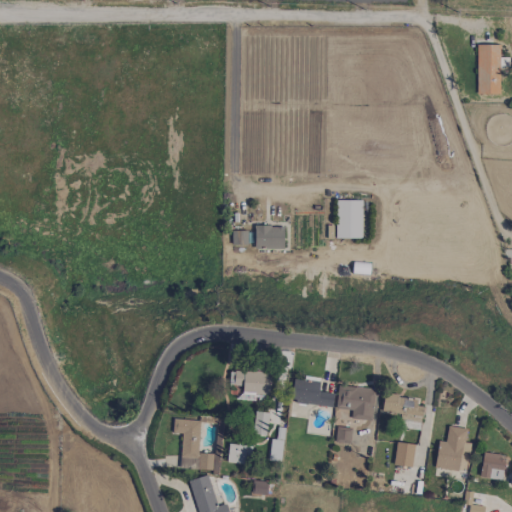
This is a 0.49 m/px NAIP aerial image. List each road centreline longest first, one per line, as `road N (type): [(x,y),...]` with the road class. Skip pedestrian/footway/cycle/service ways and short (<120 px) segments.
road 1 (residential): [(511,428),(453,378),(411,359),(228,334),(179,345),(163,365),(137,442),(116,438),(69,405),(46,367),(24,298),(0,277)]
road 2 (residential): [(511,240),(497,223),(430,39),(411,19),(0,11)]
